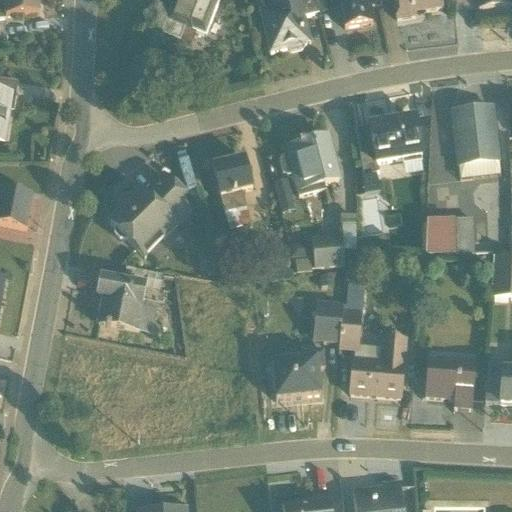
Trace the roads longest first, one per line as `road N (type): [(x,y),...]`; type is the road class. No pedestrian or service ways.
road 1 (residential): [(30,458),(57,473),(94,474),(324,450),(511,459)]
road 2 (residential): [(511,63),(362,85),(139,140),(92,135)]
road 3 (residential): [(30,458),(27,406),(71,176),(92,135)]
road 4 (residential): [(92,135),(81,101),(84,0)]
